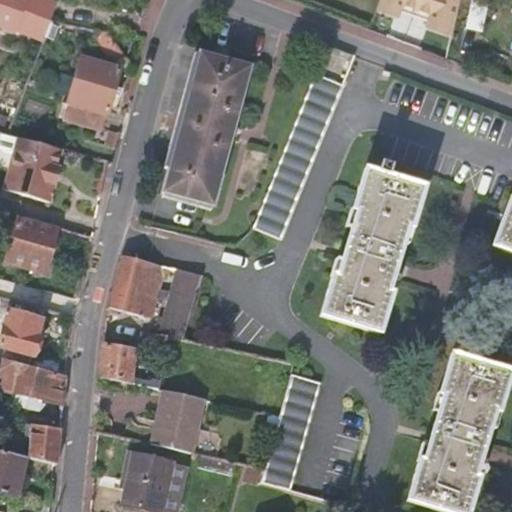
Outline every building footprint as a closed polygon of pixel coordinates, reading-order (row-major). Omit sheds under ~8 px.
[(0,0),(0,23),(13,29),(14,27),(35,35),(48,0),(0,0)] [(50,18),(57,2),(53,0),(48,0),(35,35),(42,38),(44,33),(50,18)] [(451,34),(459,0),(368,0),(367,5),(387,12),(389,6),(418,16),(416,22),(451,34)] [(469,0),(470,1),(466,25),(482,28),(486,4),(486,0),(469,0)] [(59,22),(50,18),(44,33),(53,37),(59,22)] [(107,31),(95,29),(91,40),(108,58),(111,56),(118,64),(118,65),(132,69),(128,61),(107,31)] [(324,46),(317,43),(309,66),(315,69),(324,46)] [(315,69),(251,228),(280,239),(342,85),(341,84),(351,56),(324,46),(315,69)] [(197,52),(160,192),(210,205),(248,67),(197,52)] [(60,118),(100,130),(118,65),(118,64),(78,54),(60,118)] [(118,132),(108,130),(104,144),(114,147),(118,132)] [(58,165),(63,149),(19,136),(4,131),(0,141),(4,149),(15,151),(4,187),(50,201),(61,166),(58,165)] [(318,316),(378,334),(391,293),(387,292),(406,228),(410,229),(423,187),(363,168),(350,210),(354,212),(334,275),(331,274),(318,316)] [(511,202),(507,201),(489,246),(511,254),(511,202)] [(44,272),(56,229),(14,216),(2,262),(44,272)] [(166,337),(180,340),(190,304),(199,275),(120,256),(106,310),(140,317),(151,319),(162,278),(171,281),(174,276),(182,279),(180,289),(172,287),(164,317),(160,316),(154,334),(166,337)] [(0,360),(13,363),(28,367),(37,334),(35,333),(38,319),(5,311),(2,322),(0,328),(0,360)] [(163,356),(166,337),(154,334),(143,332),(139,349),(163,356)] [(139,387),(139,380),(131,379),(135,348),(101,341),(96,378),(99,378),(139,387)] [(405,501),(443,511),(467,511),(478,478),(474,477),(494,411),(498,411),(509,373),(448,354),(437,394),(440,395),(421,461),(417,460),(405,501)] [(42,401),(60,406),(62,375),(28,367),(13,363),(0,360),(0,391),(16,395),(13,407),(39,413),(42,401)] [(319,383),(289,373),(275,424),(273,433),(262,470),(292,476),(319,383)] [(139,380),(139,387),(158,391),(159,383),(139,380)] [(161,392),(156,422),(163,425),(157,447),(193,454),(204,404),(161,392)] [(278,415),(269,413),(267,421),(275,424),(278,415)] [(275,424),(267,421),(264,430),(273,433),(275,424)] [(156,422),(151,445),(157,447),(163,425),(156,422)] [(54,465),(58,428),(31,425),(24,458),(54,465)] [(116,487),(123,489),(131,454),(131,453),(123,451),(116,487)] [(24,458),(0,452),(0,494),(15,498),(24,458)] [(131,454),(123,489),(119,504),(155,511),(174,511),(185,465),(131,454)] [(237,464),(200,456),(197,468),(234,476),(237,464)] [(259,482),(262,470),(246,466),(241,483),(258,487),(259,482)] [(292,476),(262,470),(259,482),(288,490),(292,476)]
